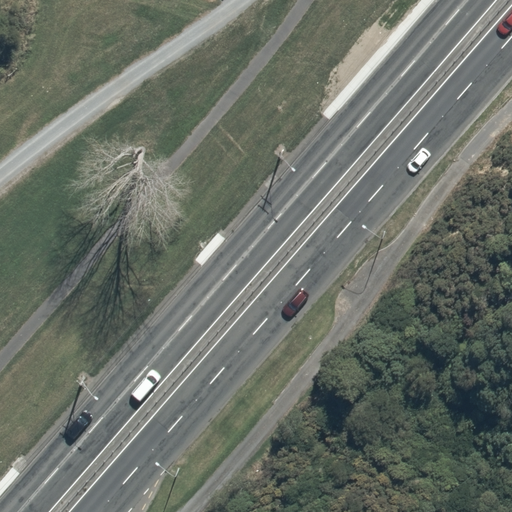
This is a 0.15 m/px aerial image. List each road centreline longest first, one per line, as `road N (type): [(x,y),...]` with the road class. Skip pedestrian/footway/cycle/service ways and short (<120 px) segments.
road 1 (secondary): [(21,511),(470,0)]
road 2 (secondary): [(511,54),(115,511)]
